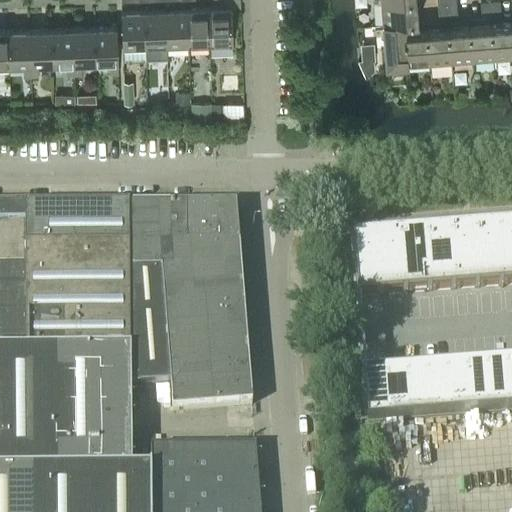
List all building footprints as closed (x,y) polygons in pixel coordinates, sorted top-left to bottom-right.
[(208,6),(210,46),(232,45),(231,6),(240,6),(239,0),(219,0),(220,6),(208,6)] [(418,21),(417,6),(416,0),(399,0),(381,1),(383,23),(406,21),(406,22),(418,21)] [(483,12),(492,12),(490,0),(489,0),(482,1),(483,12)] [(499,0),(490,0),(492,12),(501,11),(499,0)] [(457,13),(456,2),(447,3),(448,14),(457,13)] [(448,14),(447,3),(437,4),(438,15),(448,14)] [(208,6),(187,7),(188,47),(210,46),(208,6)] [(187,7),(165,8),(167,47),(188,47),(187,7)] [(165,8),(144,9),(145,48),(167,47),(165,8)] [(123,49),(145,48),(144,9),(121,10),(123,49)] [(406,30),(406,22),(406,21),(383,23),(387,67),(409,65),(406,30)] [(511,21),(492,23),(495,58),(511,56),(511,21)] [(492,23),(470,25),(473,60),(495,58),(492,23)] [(473,60),(470,25),(449,27),(452,62),(473,60)] [(94,27),(95,61),(109,61),(110,73),(118,73),(116,26),(94,27)] [(74,74),(72,27),(51,28),(52,63),(66,62),(67,75),(74,74)] [(95,61),(94,27),(72,27),(74,74),(81,74),(81,62),(95,61)] [(449,27),(427,29),(430,63),(452,62),(449,27)] [(52,63),(51,28),(29,29),(31,76),(38,76),(38,63),(52,63)] [(31,76),(29,29),(7,30),(9,64),(23,64),(23,76),(31,76)] [(430,63),(427,29),(406,30),(409,65),(430,63)] [(0,64),(9,64),(7,30),(0,30),(0,64)] [(360,44),(361,59),(358,60),(365,77),(372,72),(374,70),(373,59),(375,59),(373,42),(360,44)] [(132,81),(123,82),(124,102),(132,102),(132,81)] [(189,92),(176,92),(176,102),(189,101),(189,92)] [(63,94),(55,94),(55,103),(63,102),(63,94)] [(210,103),(191,103),(191,106),(192,119),(210,119),(210,107),(210,103)] [(130,387),(169,387),(171,411),(251,405),(235,205),(128,206),(129,350),(130,350),(130,387)] [(128,206),(24,207),(25,351),(129,350),(128,206)] [(0,351),(25,351),(24,207),(0,207),(0,351)] [(511,225),(352,237),(357,298),(511,286),(511,225)] [(25,351),(0,351),(0,470),(90,470),(131,469),(130,387),(130,350),(129,350),(25,351)] [(511,362),(363,374),(367,423),(511,412),(511,362)] [(150,469),(150,511),(259,511),(254,448),(150,449),(150,469)] [(150,511),(150,469),(131,469),(90,470),(0,470),(0,511),(150,511)]
